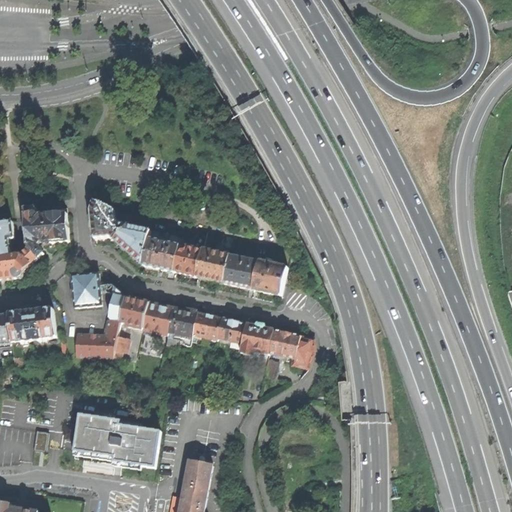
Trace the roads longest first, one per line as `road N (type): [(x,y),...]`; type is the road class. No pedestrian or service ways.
road 1 (trunk): [(233,0),(297,102),(386,281),(465,511)]
road 2 (trunk): [(491,511),(408,271),(328,105),(264,0)]
road 3 (trunk): [(511,451),(432,240),(303,0)]
road 4 (trunk): [(189,0),(284,150),(344,267),(373,391)]
road 5 (secondary): [(0,94),(69,87),(322,0)]
road 6 (trunk): [(511,386),(479,295),(462,200),(472,131),(511,73)]
road 7 (trunk): [(466,0),(482,29),(481,59),(456,89),(425,97),(384,80),(327,0)]
road 8 (residential): [(315,322),(141,283),(105,256),(84,256)]
road 9 (residential): [(257,511),(255,428),(317,374),(326,344),(315,322)]
road 10 (residential): [(0,480),(38,476),(125,491),(123,506)]
road 11 (trunk): [(373,391),(363,428),(366,511)]
road 12 (trunk): [(373,391),(381,511)]
